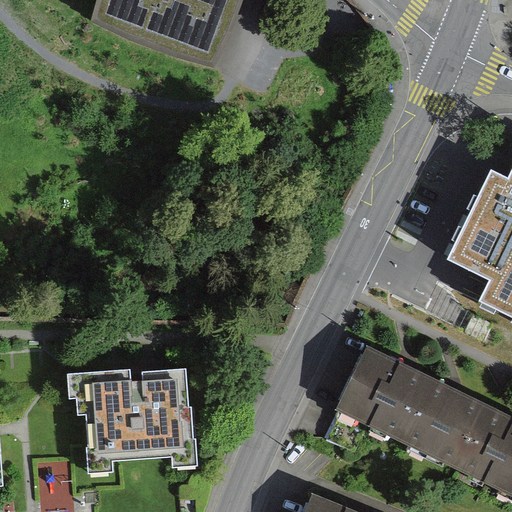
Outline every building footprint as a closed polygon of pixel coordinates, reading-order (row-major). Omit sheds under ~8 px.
[(97,0),(91,21),(128,39),(173,57),(215,69),(232,33),(243,0),(97,0)] [(511,161),(507,173),(484,170),(465,212),(439,270),(477,287),(464,314),(511,335),(511,161)] [(372,339),(339,404),(511,491),(511,410),(467,387),(410,359),(372,339)] [(60,377),(73,479),(202,463),(189,361),(60,377)] [(0,494),(11,493),(1,367),(0,366),(0,494)] [(315,491),(306,511),(366,511),(342,502),(315,491)]
